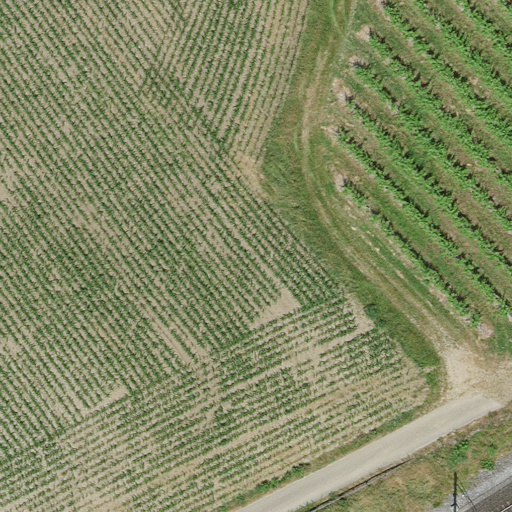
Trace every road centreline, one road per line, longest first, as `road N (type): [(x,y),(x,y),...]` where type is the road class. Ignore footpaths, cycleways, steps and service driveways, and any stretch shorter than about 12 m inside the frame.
road 1 (track): [(345,0),(315,80),(307,171),(326,222),(451,356),(468,411)]
road 2 (track): [(256,511),(468,411)]
